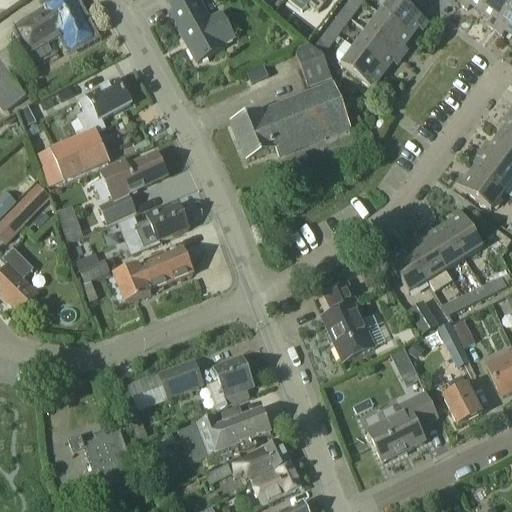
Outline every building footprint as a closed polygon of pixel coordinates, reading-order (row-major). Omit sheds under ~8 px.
[(28,44),(18,50),(30,69),(51,56),(47,49),(63,41),(71,55),(93,42),(70,0),(63,0),(18,27),(28,44)] [(197,67),(226,51),(224,48),(236,42),(221,15),(209,21),(198,3),(203,0),(167,0),(175,14),(169,18),(197,67)] [(329,0),(312,0),(307,7),(318,15),(329,0)] [(352,0),(341,15),(351,23),(364,5),(356,0),(352,0)] [(381,18),(409,38),(416,28),(424,34),(429,26),(394,0),(381,18)] [(482,13),(492,0),(463,0),(458,6),(467,13),(472,6),(482,13)] [(511,0),(492,0),(482,13),(492,21),(487,28),(494,33),(511,9),(511,0)] [(511,9),(494,33),(501,39),(507,32),(511,35),(511,9)] [(328,33),(338,40),(351,23),(341,15),(328,33)] [(368,35),(403,62),(409,54),(401,48),(409,38),(381,18),(368,35)] [(320,44),(330,51),(338,40),(328,33),(320,44)] [(355,52),(383,73),(391,63),(398,68),(403,62),(368,35),(355,52)] [(338,55),(337,59),(337,63),(339,66),(343,69),(342,70),(377,96),(383,88),(376,83),(383,73),(355,52),(355,53),(345,46),(338,55)] [(308,92),(332,84),(323,60),(309,48),(294,54),(308,92)] [(36,78),(30,69),(18,50),(17,49),(0,60),(0,110),(4,116),(26,100),(19,88),(36,78)] [(101,124),(130,108),(117,86),(78,107),(84,118),(77,122),(83,134),(76,137),(77,140),(50,151),(51,153),(35,160),(49,191),(64,185),(64,186),(111,166),(97,138),(106,133),(101,124)] [(277,162),(323,142),(351,131),(334,88),(313,97),(312,95),(261,116),(260,115),(230,127),(246,165),(273,153),(277,162)] [(17,117),(25,132),(35,127),(28,111),(17,117)] [(502,141),(511,148),(511,121),(509,120),(503,127),(510,131),(502,141)] [(483,154),(511,175),(511,148),(502,141),(495,151),(489,147),(483,154)] [(477,176),(505,197),(511,188),(511,175),(483,154),(478,162),(484,166),(477,176)] [(286,181),(311,171),(304,155),(280,165),(286,181)] [(127,199),(167,181),(157,158),(130,170),(128,165),(100,178),(112,205),(99,211),(107,227),(134,215),(127,199)] [(505,197),(477,176),(469,186),(463,181),(457,189),(492,215),(505,197)] [(50,202),(36,189),(10,216),(24,229),(50,202)] [(6,196),(0,202),(0,223),(16,206),(6,196)] [(158,247),(189,234),(179,210),(163,216),(162,212),(146,219),(150,227),(137,232),(143,244),(155,239),(158,247)] [(71,211),(56,216),(67,246),(82,241),(71,211)] [(445,233),(464,263),(483,251),(460,214),(451,219),(456,226),(445,233)] [(10,216),(0,226),(0,244),(5,249),(24,230),(10,216)] [(423,237),(446,274),(464,263),(445,233),(436,239),(431,232),(423,237)] [(409,256),(428,286),(446,274),(423,237),(416,242),(420,249),(409,256)] [(1,265),(7,271),(0,277),(0,297),(18,316),(35,299),(21,284),(28,277),(33,273),(12,253),(1,265)] [(150,297),(193,278),(182,253),(113,282),(126,311),(151,300),(150,297)] [(428,286),(409,256),(399,262),(395,255),(386,261),(409,298),(428,286)] [(84,288),(110,278),(104,263),(90,269),(88,264),(77,269),(84,288)] [(506,292),(501,281),(482,290),(488,301),(506,292)] [(342,366),(375,351),(355,308),(358,307),(348,288),(324,299),(332,317),(322,323),(342,366)] [(488,301),(482,290),(462,300),(469,310),(488,301)] [(442,310),(447,321),(469,310),(462,300),(442,310)] [(438,329),(423,305),(407,316),(421,339),(438,329)] [(463,324),(451,330),(462,350),(463,349),(464,352),(475,347),(463,324)] [(438,334),(456,372),(469,366),(462,350),(451,330),(450,327),(438,334)] [(404,353),(391,360),(395,367),(407,361),(404,353)] [(511,393),(511,353),(486,366),(501,399),(511,393)] [(225,402),(253,391),(241,361),(213,372),(225,402)] [(203,389),(192,364),(158,378),(169,403),(203,389)] [(457,428),(481,416),(466,387),(465,388),(461,379),(447,386),(452,395),(442,400),(457,428)] [(402,416),(366,434),(381,466),(425,445),(417,430),(437,421),(425,396),(422,398),(399,409),(402,416)] [(253,445),(271,438),(261,414),(244,421),(239,409),(216,418),(217,420),(197,428),(177,436),(190,468),(209,460),(210,461),(237,451),(239,457),(255,451),(253,445)] [(109,504),(143,492),(131,462),(130,462),(120,435),(106,440),(105,436),(95,440),(97,444),(84,449),(80,439),(68,444),(74,459),(85,455),(93,476),(87,478),(90,488),(102,484),(109,504)] [(251,484),(289,466),(279,444),(229,468),(234,477),(245,472),(251,484)] [(228,469),(205,479),(210,489),(222,483),(224,486),(231,483),(230,479),(232,478),(228,469)] [(262,508),(301,490),(291,469),(252,487),(262,508)]
